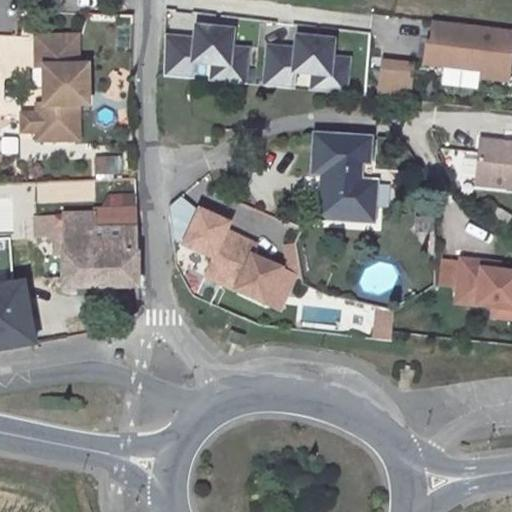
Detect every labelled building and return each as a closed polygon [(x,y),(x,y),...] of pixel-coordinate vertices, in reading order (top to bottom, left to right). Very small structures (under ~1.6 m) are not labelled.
[(511,70),(511,32),(432,23),(427,63),(484,70),(483,78),(511,82),(511,70)] [(194,38),(167,36),(164,77),(197,79),(198,64),(212,65),(211,83),(250,85),(253,45),(237,44),(239,27),(195,24),(194,38)] [(296,48),(269,46),(266,87),(298,89),(299,74),(314,75),(312,93),(351,95),(354,55),(339,54),(340,37),(297,34),(296,48)] [(77,65),(77,36),(35,36),(35,59),(43,67),(43,104),(35,111),(35,113),(36,131),(36,133),(43,140),(77,140),(77,105),(87,105),(87,65),(77,65)] [(417,64),(383,59),(379,96),(413,100),(417,64)] [(35,113),(20,113),(20,130),(36,131),(35,113)] [(373,134),(313,131),(311,173),(320,173),(318,221),(378,224),(380,178),(371,178),(373,134)] [(511,139),(478,137),(474,188),(511,190),(511,139)] [(234,223),(200,208),(185,242),(217,256),(207,279),(282,312),(299,274),(289,270),(255,255),(261,242),(232,229),(234,223)] [(94,215),(95,229),(135,227),(134,210),(94,211),(94,215)] [(95,229),(94,215),(63,216),(63,289),(137,286),(135,227),(95,229)] [(61,216),(34,216),(33,238),(61,238),(61,216)] [(293,245),(284,246),(289,270),(299,274),(293,245)] [(484,258),(462,256),(461,264),(443,262),(441,285),(456,287),(455,302),(492,306),(491,320),(511,322),(511,268),(483,266),(484,258)] [(0,287),(0,319),(28,314),(22,283),(0,287)] [(395,311),(378,309),(375,336),(392,338),(395,311)] [(0,319),(0,349),(34,344),(28,314),(0,319)]
